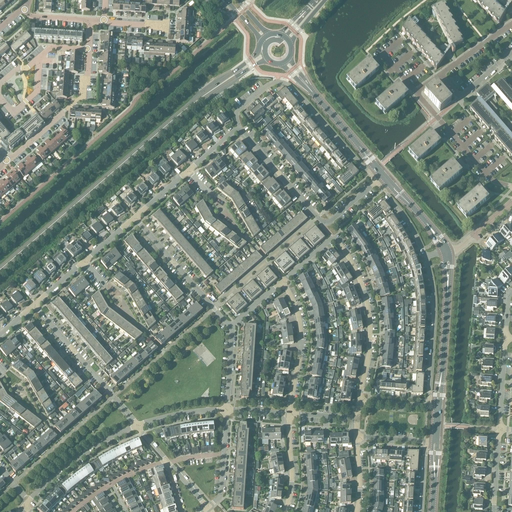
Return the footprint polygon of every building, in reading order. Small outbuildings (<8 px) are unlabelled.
[(474,0),(475,1),(476,0),(479,1),(478,3),(481,6),(481,5),(484,7),(483,8),(486,11),(487,10),(489,12),(488,14),(491,17),(492,16),(495,17),(494,19),(497,22),(497,21),(500,22),(499,24),(500,25),(507,12),(506,12),(505,13),(502,11),(502,10),(496,6),(497,5),(491,0),(474,0)] [(452,47),(450,48),(453,53),(455,52),(453,47),(462,43),(462,42),(461,40),(462,39),(459,36),(457,33),(459,33),(456,29),(455,29),(454,27),(455,26),(452,23),(451,20),(452,20),(449,16),(449,17),(447,14),(449,13),(446,10),(444,7),(446,7),(443,3),(431,9),(432,10),(433,9),(434,11),(435,11),(437,15),(436,15),(437,18),(438,17),(440,21),(439,21),(440,24),(441,24),(443,28),(442,28),(443,30),(444,30),(446,34),(445,34),(446,37),(447,37),(449,40),(448,41),(449,43),(450,43),(452,47)] [(178,17),(190,17),(193,18),(193,12),(191,12),(191,9),(182,8),(182,14),(178,14),(178,17)] [(410,18),(402,30),(405,33),(405,32),(408,34),(407,35),(409,39),(410,37),(413,39),(411,41),(414,44),(415,43),(417,45),(416,47),(419,50),(420,49),(422,51),(421,52),(424,55),(425,54),(427,56),(426,58),(429,61),(430,60),(432,62),(431,64),(434,67),(434,66),(437,67),(436,69),(436,70),(444,58),(443,59),(439,56),(440,55),(435,50),(430,45),(430,44),(425,39),(425,38),(420,34),(421,33),(415,28),(416,27),(410,22),(411,21),(409,20),(410,18)] [(34,38),(40,39),(83,41),(83,34),(64,33),(35,31),(35,28),(34,27),(34,26),(33,26),(33,27),(32,27),(32,28),(32,33),(34,33),(34,38)] [(26,32),(22,36),(27,42),(32,38),(32,37),(31,33),(28,35),(26,32)] [(22,36),(18,39),(23,45),(27,42),(22,36)] [(18,39),(14,43),(19,49),(23,45),(18,39)] [(4,43),(0,46),(0,47),(5,53),(9,49),(4,43)] [(19,49),(14,43),(9,46),(15,53),(19,49)] [(357,72),(347,81),(349,83),(351,81),(354,85),(352,87),(356,90),(379,70),(370,60),(361,69),(362,71),(358,74),(357,72)] [(511,91),(502,80),(495,87),(494,87),(511,107),(511,91)] [(398,83),(375,104),(378,107),(380,106),(383,109),(381,111),(383,113),(393,105),(391,103),(395,100),(397,102),(407,93),(398,83)] [(427,90),(426,91),(427,91),(425,93),(424,92),(424,93),(428,98),(430,97),(433,101),(431,102),(440,112),(451,102),(435,83),(434,84),(433,86),(432,86),(431,86),(432,87),(430,88),(429,89),(427,90)] [(488,85),(477,95),(484,103),(496,94),(488,85)] [(284,99),(294,110),(299,106),(297,104),(298,103),(291,95),(292,95),(290,93),(289,93),(285,88),(279,93),(284,99)] [(72,94),(59,93),(59,98),(57,98),(57,101),(63,102),(64,99),(67,99),(67,96),(71,96),(72,94)] [(279,103),(284,99),(279,93),(276,95),(277,96),(275,98),(278,101),(278,102),(279,103)] [(271,107),(278,102),(278,101),(275,98),(273,100),(270,96),(266,100),(271,107)] [(265,113),(271,107),(266,100),(261,104),(264,108),(262,110),(265,113)] [(55,101),(51,105),(57,112),(59,111),(59,110),(61,108),(55,101)] [(495,137),(511,156),(511,139),(478,101),(470,108),(489,130),(491,128),(497,135),(495,137)] [(261,117),(265,113),(262,110),(264,108),(261,104),(261,103),(258,105),(259,106),(255,110),(261,117)] [(51,105),(47,108),(53,115),(55,113),(56,114),(57,112),(51,105)] [(291,112),(297,119),(304,113),(300,109),(301,109),(299,106),(294,110),(291,112)] [(68,115),(68,120),(70,120),(70,119),(76,119),(76,107),(74,107),(74,111),(71,111),(70,115),(68,115)] [(47,108),(43,112),(50,119),(51,118),(51,117),(53,115),(47,108)] [(263,119),(261,117),(255,110),(250,114),(252,116),(250,117),(256,125),(263,119)] [(50,119),(43,112),(39,115),(45,122),(47,120),(48,121),(50,119)] [(297,119),(301,124),(304,121),(306,123),(309,120),(310,120),(310,119),(308,117),(307,118),(304,113),(297,119)] [(224,114),(215,121),(219,126),(221,124),(222,125),(224,123),(226,124),(231,122),(224,114)] [(11,137),(0,124),(0,142),(3,146),(6,149),(7,150),(8,149),(9,149),(10,150),(24,138),(27,142),(45,125),(44,124),(38,117),(6,144),(4,142),(11,137)] [(301,124),(299,125),(305,132),(307,130),(313,124),(310,120),(309,120),(307,122),(306,123),(304,121),(301,124)] [(205,125),(201,127),(204,130),(209,135),(211,133),(212,134),(214,132),(215,134),(220,131),(214,124),(213,123),(211,124),(209,127),(207,124),(205,125)] [(307,130),(312,137),(315,134),(313,132),(317,129),(317,128),(313,124),(307,130)] [(263,133),(266,137),(273,132),(270,127),(263,133)] [(63,133),(61,135),(66,141),(70,137),(65,131),(62,128),(60,130),(63,133)] [(312,137),(316,141),(323,135),(319,131),(320,130),(318,128),(317,128),(317,129),(313,132),(315,134),(312,137)] [(192,138),(194,139),(198,144),(200,143),(201,143),(203,141),(205,143),(210,140),(201,130),(192,138)] [(266,137),(270,142),(277,136),(273,132),(266,137)] [(56,133),(55,135),(63,144),(66,141),(61,135),(59,136),(56,133)] [(416,157),(414,159),(417,163),(440,143),(432,133),(422,141),(424,143),(420,146),(418,144),(409,153),(411,155),(413,154),(416,157)] [(55,139),(53,141),(59,148),(63,144),(55,135),(53,136),(55,139)] [(316,141),(320,145),(323,143),(325,145),(328,142),(329,142),(329,141),(327,139),(326,139),(323,135),(316,141)] [(270,142),(274,146),(281,140),(277,136),(270,142)] [(277,150),(284,144),(286,142),(282,138),(281,140),(274,146),(277,150)] [(49,140),(47,142),(55,151),(59,148),(53,141),(51,143),(49,140)] [(194,152),(199,149),(192,141),(183,149),(188,154),(190,152),(191,153),(193,150),(194,152)] [(48,146),(45,148),(51,154),(55,151),(47,142),(45,143),(48,146)] [(230,148),(235,153),(243,146),(239,142),(235,146),(234,145),(230,148)] [(320,145),(326,152),(332,146),(329,142),(328,142),(325,145),(323,143),(320,145)] [(277,150),(281,154),(288,148),(284,144),(277,150)] [(235,153),(240,160),(248,153),(246,151),(246,150),(243,146),(235,153)] [(285,158),(286,158),(292,153),(291,152),(294,150),(290,146),(288,148),(281,154),(284,158),(285,158)] [(332,146),(326,152),(331,159),(334,156),(332,154),(336,150),(337,150),(334,147),(333,147),(332,146)] [(41,147),(39,148),(47,158),(51,154),(45,148),(44,150),(41,147)] [(39,148),(37,150),(40,153),(38,155),(39,156),(37,158),(41,162),(42,160),(43,161),(47,158),(39,148)] [(181,149),(175,155),(182,163),(188,157),(181,149)] [(331,159),(335,163),(342,157),(338,153),(339,152),(337,150),(336,150),(332,154),(334,156),(331,159)] [(286,160),(289,164),(299,156),(295,152),(293,154),(292,153),(286,158),(286,159),(286,160)] [(240,160),(246,166),(254,159),(250,155),(248,153),(240,160)] [(182,163),(175,155),(168,161),(175,169),(182,163)] [(293,168),(300,162),(302,160),(299,156),(289,164),(293,168)] [(29,157),(28,159),(36,168),(40,164),(41,163),(41,162),(37,158),(37,157),(35,159),(34,158),(32,160),(29,157)] [(341,170),(344,167),(348,163),(346,160),(345,161),(342,157),(335,163),(341,170)] [(28,163),(26,165),(32,171),(36,168),(28,159),(26,160),(28,163)] [(219,159),(215,163),(221,171),(222,172),(226,168),(226,167),(219,159)] [(246,166),(251,172),(259,166),(257,163),(254,159),(246,166)] [(168,172),(170,170),(170,169),(172,167),(167,163),(165,160),(156,167),(159,170),(166,178),(169,174),(168,172)] [(451,178),(453,179),(462,171),(454,161),(430,181),(434,185),(436,183),(439,187),(437,189),(439,191),(449,183),(447,181),(451,178)] [(293,168),(297,172),(304,166),(300,162),(293,168)] [(215,163),(210,167),(216,175),(221,171),(215,163)] [(344,167),(348,172),(353,167),(351,164),(350,165),(348,163),(344,167)] [(22,164),(20,165),(28,175),(32,171),(26,165),(24,166),(22,164)] [(28,175),(20,165),(18,167),(20,170),(18,172),(21,174),(24,178),(28,175)] [(251,172),(257,179),(265,171),(261,167),(261,168),(259,166),(251,172)] [(301,176),(301,177),(308,171),(304,166),(297,172),(300,177),(301,176)] [(216,175),(210,167),(205,171),(212,179),(216,175)] [(348,172),(346,173),(351,179),(352,179),(354,177),(353,177),(358,173),(353,167),(348,172)] [(302,178),(305,182),(315,175),(311,170),(309,172),(308,171),(301,177),(302,178)] [(257,179),(262,185),(270,178),(268,176),(269,176),(265,171),(257,179)] [(159,180),(158,179),(160,177),(159,176),(157,173),(156,172),(147,180),(155,188),(158,183),(157,182),(159,180)] [(346,173),(341,177),(346,183),(351,179),(346,173)] [(10,174),(8,175),(16,185),(20,181),(15,175),(13,177),(10,174)] [(9,180),(7,182),(13,188),(16,185),(8,175),(6,177),(9,180)] [(305,182),(309,186),(318,179),(315,175),(305,182)] [(346,183),(341,177),(338,180),(336,182),(340,186),(342,185),(343,186),(346,183)] [(262,185),(268,191),(276,184),(272,180),(270,178),(262,185)] [(313,191),(320,185),(322,183),(318,179),(309,186),(313,191)] [(0,182),(9,191),(10,192),(14,189),(13,188),(7,182),(5,183),(2,180),(0,182)] [(0,185),(1,187),(0,187),(0,189),(5,195),(9,191),(0,182),(0,185)] [(149,187),(145,182),(136,190),(143,198),(146,193),(145,192),(148,190),(147,189),(149,187)] [(217,189),(222,193),(229,187),(224,183),(217,189)] [(268,191),(273,198),(281,191),(279,189),(280,188),(276,184),(268,191)] [(313,191),(316,195),(323,189),(320,185),(313,191)] [(187,187),(182,191),(189,199),(193,194),(187,187)] [(222,193),(227,197),(234,190),(229,187),(222,193)] [(323,189),(316,195),(320,199),(329,191),(325,187),(323,189)] [(464,215),(467,219),(490,199),(482,189),(472,197),(474,199),(470,202),(468,200),(458,209),(461,211),(462,210),(466,213),(464,215)] [(227,197),(232,200),(239,194),(234,190),(227,197)] [(182,191),(178,195),(184,203),(189,199),(182,191)] [(273,198),(279,204),(287,197),(283,193),(281,191),(273,198)] [(329,191),(320,199),(323,203),(326,201),(328,204),(334,198),(332,196),(332,195),(329,191)] [(138,197),(133,192),(125,200),(132,208),(135,203),(134,202),(136,200),(136,199),(138,197)] [(232,200),(235,206),(242,199),(239,194),(232,200)] [(184,203),(178,195),(173,199),(179,207),(184,203)] [(287,197),(279,204),(284,210),(292,204),(290,201),(291,201),(287,197)] [(235,206),(238,211),(245,205),(242,199),(235,206)] [(196,207),(199,213),(206,207),(203,201),(196,207)] [(381,213),(382,212),(388,207),(383,201),(378,206),(378,205),(376,207),(381,213)] [(112,211),(109,213),(114,218),(116,216),(117,217),(119,215),(120,216),(125,214),(118,205),(116,207),(115,205),(110,209),(112,211)] [(245,205),(238,211),(241,216),(248,210),(250,208),(249,206),(247,208),(245,205)] [(199,213),(202,218),(209,212),(206,207),(199,213)] [(376,217),(381,213),(376,207),(371,212),(376,217)] [(382,212),(386,216),(391,212),(390,210),(391,209),(388,207),(382,212)] [(152,217),(157,221),(163,215),(159,210),(155,213),(156,214),(152,217)] [(241,216),(244,222),(251,215),(248,210),(241,216)] [(104,218),(99,222),(104,227),(106,225),(106,226),(109,224),(110,225),(115,222),(108,214),(106,212),(102,216),(104,218)] [(202,218),(205,224),(212,217),(209,212),(202,218)] [(371,222),(376,217),(371,212),(368,214),(369,215),(367,217),(371,222)] [(386,222),(389,226),(396,221),(393,217),(394,216),(391,212),(386,216),(384,219),(386,222)] [(301,213),(297,216),(303,223),(307,219),(301,213)] [(157,221),(160,225),(167,219),(163,215),(157,221)] [(244,222),(247,227),(254,221),(251,215),(244,222)] [(297,216),(293,220),(298,227),(303,223),(297,216)] [(205,224),(210,227),(217,221),(212,217),(205,224)] [(160,225),(164,229),(170,223),(167,219),(160,225)] [(293,220),(289,224),(294,230),(298,227),(293,220)] [(210,227),(215,231),(222,225),(217,221),(210,227)] [(247,227),(250,232),(257,226),(254,221),(247,227)] [(392,231),(394,233),(397,231),(396,228),(399,226),(399,225),(396,221),(389,226),(392,231)] [(100,234),(105,231),(98,223),(89,231),(93,236),(96,234),(96,235),(99,233),(100,234)] [(164,229),(167,233),(174,227),(170,223),(164,229)] [(289,224),(284,227),(290,234),(294,230),(289,224)] [(215,231),(220,235),(226,229),(222,225),(215,231)] [(348,230),(351,235),(358,229),(355,225),(348,230)] [(394,233),(397,238),(404,234),(402,229),(403,229),(400,225),(399,225),(399,226),(396,228),(397,231),(394,233)] [(257,226),(250,232),(253,238),(260,232),(257,226)] [(510,235),(508,227),(505,228),(503,226),(503,227),(502,228),(501,228),(501,229),(501,230),(501,231),(499,233),(505,239),(510,235)] [(167,233),(171,237),(177,231),(174,227),(167,233)] [(304,236),(300,240),(289,249),(289,250),(285,253),(274,262),(284,274),(295,264),(299,261),(310,251),(314,247),(314,248),(325,238),(315,227),(304,236)] [(284,227),(280,231),(286,237),(290,234),(284,227)] [(354,239),(362,234),(364,232),(361,228),(358,229),(351,235),(354,239)] [(220,235),(224,239),(231,232),(226,229),(220,235)] [(171,237),(174,241),(181,235),(177,231),(171,237)] [(280,231),(276,234),(282,241),(286,237),(280,231)] [(89,241),(90,243),(95,240),(88,232),(79,240),(83,245),(85,243),(86,244),(89,241)] [(224,239),(229,242),(236,236),(231,232),(224,239)] [(493,238),(492,239),(498,246),(504,240),(498,233),(496,235),(495,235),(494,235),(493,235),(492,236),(491,237),(493,238)] [(276,234),(272,238),(278,245),(282,241),(276,234)] [(354,239),(357,244),(365,238),(362,234),(354,239)] [(397,238),(400,243),(403,241),(405,244),(409,242),(409,243),(410,242),(408,238),(407,239),(404,234),(397,238)] [(123,241),(128,247),(135,241),(132,235),(127,239),(123,241)] [(174,241),(178,245),(185,239),(181,235),(174,241)] [(229,242),(234,246),(241,240),(236,236),(229,242)] [(361,248),(361,249),(369,244),(368,243),(367,242),(369,240),(369,239),(367,237),(365,238),(357,244),(361,248)] [(272,238),(268,241),(274,248),(278,245),(272,238)] [(498,246),(492,239),(491,240),(489,238),(489,239),(488,240),(487,240),(487,241),(487,242),(487,243),(485,245),(491,251),(498,246)] [(178,245),(181,249),(188,244),(185,239),(178,245)] [(77,240),(71,246),(78,254),(84,248),(77,240)] [(241,240),(234,246),(239,250),(246,244),(241,240)] [(131,249),(128,251),(130,253),(132,251),(139,245),(135,241),(128,247),(131,249)] [(268,241),(264,245),(270,252),(274,248),(268,241)] [(400,243),(398,244),(401,252),(403,251),(411,248),(409,243),(409,242),(405,244),(403,241),(400,243)] [(181,249),(185,253),(192,248),(188,244),(181,249)] [(369,244),(361,249),(361,250),(364,255),(372,251),(375,249),(372,244),(370,245),(369,244)] [(132,251),(136,256),(143,250),(139,245),(132,251)] [(270,252),(264,245),(260,249),(266,255),(270,252)] [(78,254),(71,246),(64,252),(71,260),(78,254)] [(185,253),(189,258),(195,252),(192,248),(185,253)] [(406,256),(407,259),(410,258),(409,255),(414,253),(414,252),(411,248),(403,251),(406,256)] [(480,262),(481,263),(482,263),(483,263),(484,263),(485,262),(485,261),(490,261),(490,252),(486,248),(484,249),(485,251),(485,252),(483,252),(483,258),(482,258),(481,258),(481,259),(480,259),(480,260),(480,261),(480,262)] [(326,262),(328,261),(336,254),(332,249),(322,258),(326,262)] [(115,250),(110,254),(117,261),(121,257),(115,250)] [(136,256),(140,260),(147,254),(143,250),(136,256)] [(364,255),(366,260),(375,255),(372,251),(364,255)] [(189,258),(192,262),(199,256),(195,252),(189,258)] [(256,252),(252,256),(258,262),(262,259),(256,252)] [(407,259),(404,260),(405,263),(406,266),(409,265),(417,262),(415,257),(416,256),(415,252),(414,252),(414,253),(409,255),(410,258),(407,259)] [(68,258),(63,253),(61,255),(59,253),(53,259),(54,261),(62,269),(65,264),(64,263),(66,261),(65,260),(68,258)] [(110,254),(106,258),(112,265),(117,261),(110,254)] [(140,260),(144,265),(151,259),(147,254),(140,260)] [(336,254),(328,261),(332,265),(340,258),(336,254)] [(366,260),(369,265),(377,260),(375,255),(366,260)] [(192,262),(196,266),(202,260),(199,256),(192,262)] [(252,256),(248,259),(253,266),(258,262),(252,256)] [(112,265),(106,258),(101,262),(107,270),(112,265)] [(144,265),(148,269),(155,263),(151,259),(144,265)] [(248,259),(244,263),(249,269),(253,266),(248,259)] [(56,270),(55,269),(56,269),(57,267),(53,262),(51,260),(47,264),(47,265),(48,266),(46,269),(44,270),(51,278),(55,273),(54,272),(56,270)] [(196,266),(199,270),(206,264),(202,260),(196,266)] [(369,265),(371,269),(380,265),(377,260),(369,265)] [(409,265),(410,270),(414,269),(415,272),(420,271),(421,271),(420,267),(419,267),(417,262),(409,265)] [(148,269),(152,274),(159,268),(155,263),(148,269)] [(244,263),(239,266),(245,273),(249,269),(244,263)] [(199,270),(203,274),(209,268),(206,264),(199,270)] [(374,274),(374,275),(382,272),(382,270),(385,269),(382,264),(380,265),(371,269),(374,274)] [(334,270),(337,275),(346,270),(342,265),(334,270)] [(239,266),(235,270),(241,277),(245,273),(239,266)] [(152,274),(156,278),(163,272),(159,268),(152,274)] [(209,268),(203,274),(206,278),(213,272),(209,268)] [(257,278),(253,281),(242,291),(238,294),(227,304),(236,315),(248,305),(247,305),(251,302),(263,292),(262,292),(266,289),(277,279),(268,268),(257,278)] [(410,270),(412,279),(421,277),(420,271),(415,272),(414,269),(410,270)] [(235,270),(231,273),(237,280),(241,277),(235,270)] [(337,275),(340,280),(349,275),(346,270),(337,275)] [(46,279),(45,278),(47,276),(43,271),(34,279),(41,287),(45,282),(43,281),(46,279)] [(156,278),(160,283),(167,277),(163,272),(156,278)] [(374,276),(376,281),(385,279),(383,273),(382,272),(374,275),(374,276)] [(510,279),(505,272),(498,278),(504,285),(506,283),(507,283),(507,284),(508,284),(509,283),(511,282),(509,280),(510,279)] [(118,284),(125,278),(128,275),(126,273),(123,276),(120,274),(113,280),(118,284)] [(231,273),(227,277),(233,284),(237,280),(231,273)] [(299,278),(301,283),(311,278),(309,273),(299,278)] [(341,284),(343,289),(348,286),(347,283),(352,280),(349,275),(340,280),(342,283),(341,284)] [(160,283),(164,287),(171,281),(167,277),(160,283)] [(227,277),(223,280),(229,287),(233,284),(227,277)] [(414,284),(414,287),(418,287),(418,283),(422,282),(421,277),(412,279),(414,284)] [(83,278),(78,282),(84,289),(89,285),(83,278)] [(118,284),(123,288),(130,281),(125,278),(118,284)] [(303,288),(312,284),(313,283),(311,278),(301,283),(303,288)] [(377,287),(386,284),(389,283),(387,278),(385,279),(376,281),(377,287)] [(487,285),(498,290),(503,286),(497,279),(495,281),(494,280),(493,280),(492,280),(492,281),(490,280),(487,285)] [(35,287),(37,285),(33,280),(24,287),(31,296),(34,291),(33,290),(36,288),(35,287)] [(223,280),(219,284),(225,291),(229,287),(223,280)] [(127,291),(134,285),(137,283),(135,281),(132,284),(130,281),(123,288),(127,291)] [(164,287),(168,292),(175,286),(171,281),(164,287)] [(78,282),(73,286),(80,293),(84,289),(78,282)] [(418,287),(414,287),(415,293),(424,292),(425,292),(425,288),(423,288),(423,287),(424,286),(424,282),(422,282),(418,283),(418,287)] [(225,291),(219,284),(215,288),(221,294),(225,291)] [(303,288),(306,293),(314,289),(312,284),(303,288)] [(127,291),(130,297),(137,291),(134,285),(127,291)] [(498,290),(487,285),(485,290),(487,291),(487,292),(487,293),(488,294),(489,294),(488,297),(497,297),(498,290)] [(80,293),(73,286),(69,290),(75,297),(80,293)] [(168,292),(172,297),(179,291),(175,286),(168,292)] [(343,291),(346,297),(355,293),(353,287),(349,289),(348,286),(343,289),(343,291)] [(314,289),(306,293),(308,298),(316,294),(318,293),(318,291),(316,288),(314,289)] [(130,297),(133,302),(140,296),(137,291),(130,297)] [(179,291),(172,297),(178,304),(184,298),(182,296),(183,295),(179,291)] [(92,298),(95,304),(102,298),(99,292),(92,298)] [(424,292),(415,293),(416,299),(420,298),(420,302),(425,302),(426,302),(426,297),(425,297),(424,296),(426,296),(425,292),(424,292)] [(20,304),(25,301),(18,293),(9,301),(13,306),(15,304),(16,305),(18,302),(20,304)] [(346,297),(348,302),(357,298),(355,293),(346,297)] [(308,298),(310,303),(319,299),(316,294),(308,298)] [(133,302),(136,307),(144,301),(140,296),(133,302)] [(52,305),(56,309),(63,303),(58,298),(55,301),(55,302),(52,305)] [(95,304),(98,309),(105,303),(102,298),(95,304)] [(313,308),(322,306),(321,304),(323,304),(325,303),(324,301),(322,301),(321,298),(319,299),(310,303),(313,308)] [(357,298),(348,302),(350,308),(360,304),(357,298)] [(416,299),(416,308),(425,307),(425,302),(420,302),(420,298),(416,299)] [(481,298),(480,302),(484,302),(487,302),(487,305),(486,305),(485,305),(484,306),(484,307),(483,308),(484,309),(485,310),(486,310),(486,311),(493,311),(494,308),(497,309),(497,303),(498,303),(498,299),(488,299),(481,298)] [(273,304),(276,309),(285,305),(282,299),(273,304)] [(136,307),(140,313),(147,306),(144,301),(136,307)] [(5,312),(6,313),(8,311),(9,313),(15,310),(7,302),(0,308),(0,311),(3,314),(5,312)] [(56,309),(60,313),(66,307),(63,303),(56,309)] [(98,309),(101,314),(108,308),(105,303),(98,309)] [(196,303),(192,307),(198,314),(203,310),(196,303)] [(276,309),(278,315),(288,310),(285,305),(276,309)] [(147,306),(140,313),(143,318),(150,312),(147,306)] [(313,309),(314,315),(323,314),(322,308),(322,306),(313,308),(313,309)] [(60,313),(63,317),(70,311),(66,307),(60,313)] [(192,307),(187,311),(193,318),(198,314),(192,307)] [(416,313),(416,316),(420,317),(420,313),(425,313),(425,307),(416,308),(416,313)] [(101,314),(106,318),(113,312),(108,308),(101,314)] [(288,310),(278,315),(281,320),(290,316),(288,310)] [(63,317),(67,321),(74,315),(70,311),(63,317)] [(187,311),(182,315),(189,322),(193,318),(187,311)] [(106,318),(110,322),(117,316),(113,312),(106,318)] [(143,318),(146,323),(153,317),(150,312),(143,318)] [(416,316),(416,322),(425,323),(425,317),(426,317),(426,313),(425,313),(420,313),(420,317),(416,316)] [(481,313),(481,317),(485,317),(485,320),(483,320),(482,325),(496,326),(496,323),(496,320),(496,318),(497,318),(497,314),(481,313)] [(67,321),(70,325),(77,319),(74,315),(67,321)] [(182,315),(178,319),(184,326),(189,322),(182,315)] [(110,322),(115,326),(122,320),(117,316),(110,322)] [(153,317),(146,323),(149,329),(156,323),(153,317)] [(70,325),(74,329),(81,323),(77,319),(70,325)] [(178,319),(173,323),(180,330),(184,326),(178,319)] [(115,326),(120,329),(127,323),(122,320),(115,326)] [(416,322),(416,328),(419,328),(419,331),(424,331),(424,332),(425,332),(426,328),(424,328),(425,323),(416,322)] [(23,329),(28,334),(35,328),(31,323),(27,327),(26,326),(23,329)] [(74,329),(77,333),(84,327),(81,323),(74,329)] [(120,329),(125,333),(132,327),(127,323),(120,329)] [(173,323),(169,327),(175,334),(180,330),(173,323)] [(362,323),(352,325),(353,331),(363,329),(362,323)] [(241,398),(248,399),(249,395),(250,392),(251,392),(256,326),(245,325),(244,330),(244,338),(243,344),(243,343),(243,352),(242,357),(242,365),(241,370),(242,378),(240,383),(241,398)] [(77,333),(81,337),(88,331),(84,327),(77,333)] [(125,333),(130,337),(137,331),(132,327),(125,333)] [(169,327),(164,331),(171,338),(175,334),(169,327)] [(28,334),(32,339),(39,333),(35,328),(28,334)] [(416,328),(415,337),(424,337),(424,332),(424,331),(419,331),(419,328),(416,328)] [(486,339),(495,340),(495,337),(496,336),(497,336),(497,335),(497,334),(496,333),(495,332),(495,329),(487,329),(486,339)] [(81,337),(85,341),(91,336),(88,331),(81,337)] [(137,331),(130,337),(135,341),(142,335),(137,331)] [(164,331),(160,335),(166,342),(171,338),(164,331)] [(32,339),(36,343),(43,337),(39,333),(32,339)] [(155,334),(152,336),(155,339),(161,346),(166,342),(160,335),(158,337),(155,334)] [(318,342),(317,343),(327,343),(327,341),(329,342),(329,335),(326,335),(317,337),(318,342)] [(85,341),(88,346),(95,340),(91,336),(85,341)] [(36,343),(40,348),(47,342),(43,337),(36,343)] [(415,337),(414,345),(418,346),(419,343),(423,343),(424,337),(415,337)] [(14,338),(10,342),(16,349),(21,345),(14,338)] [(88,346),(92,350),(98,344),(95,340),(88,346)] [(10,342),(5,346),(11,353),(16,349),(10,342)] [(40,348),(43,352),(50,346),(47,342),(40,348)] [(151,342),(147,346),(153,354),(158,349),(151,342)] [(317,349),(325,351),(328,351),(329,346),(326,345),(327,343),(317,343),(316,349),(317,349)] [(414,345),(414,351),(423,352),(423,346),(424,346),(425,343),(423,343),(419,343),(418,346),(414,345)] [(92,350),(95,354),(102,348),(98,344),(92,350)] [(494,347),(494,344),(486,344),(485,354),(493,355),(494,352),(495,351),(496,350),(496,349),(495,348),(494,347)] [(11,353),(5,346),(0,350),(7,357),(11,353)] [(43,352),(47,357),(54,351),(50,346),(43,352)] [(147,346),(142,350),(148,358),(153,354),(147,346)] [(95,354),(99,358),(105,352),(102,348),(95,354)] [(361,348),(351,348),(349,348),(349,354),(348,354),(348,356),(355,357),(354,354),(361,354),(361,348)] [(142,350),(137,354),(144,361),(148,358),(142,350)] [(47,357),(51,362),(58,356),(54,351),(47,357)] [(414,351),(414,357),(417,357),(417,360),(422,360),(422,361),(423,361),(424,357),(422,357),(423,352),(414,351)] [(99,358),(102,362),(109,356),(105,352),(99,358)] [(137,354),(133,358),(139,365),(144,361),(137,354)] [(58,356),(51,362),(55,366),(62,360),(61,358),(62,357),(60,355),(58,356)] [(109,356),(102,362),(106,366),(113,360),(109,356)] [(355,357),(348,356),(348,359),(347,365),(357,366),(358,361),(354,360),(355,357)] [(414,357),(413,365),(422,366),(422,361),(422,360),(417,360),(417,357),(414,357)] [(133,358),(128,362),(135,369),(139,365),(133,358)] [(479,368),(480,369),(481,370),(482,370),(489,371),(489,368),(493,368),(493,363),(494,363),(494,359),(483,358),(483,359),(482,360),(483,362),(483,365),(482,365),(481,365),(480,366),(479,367),(479,368)] [(55,366),(59,371),(66,365),(62,360),(55,366)] [(12,368),(17,371),(24,365),(19,361),(12,368)] [(128,362),(124,366),(130,373),(135,369),(128,362)] [(59,371),(63,375),(70,369),(69,367),(70,366),(68,364),(67,365),(66,365),(59,371)] [(17,371),(22,375),(29,369),(24,365),(17,371)] [(412,374),(416,375),(416,371),(421,371),(422,366),(413,365),(412,374)] [(124,366),(119,370),(126,377),(130,373),(124,366)] [(22,375),(27,379),(34,373),(29,369),(22,375)] [(67,380),(74,374),(75,373),(73,370),(72,370),(72,371),(70,369),(63,375),(67,380)] [(119,370),(115,374),(121,381),(126,377),(119,370)] [(356,372),(347,371),(344,371),(343,379),(347,380),(347,377),(356,378),(356,372)] [(413,374),(412,380),(416,380),(415,387),(423,387),(424,385),(423,385),(424,374),(422,374),(423,371),(421,371),(416,371),(416,375),(413,374)] [(27,379),(30,384),(37,378),(34,373),(27,379)] [(67,380),(71,384),(78,378),(74,374),(67,380)] [(121,381),(115,374),(110,378),(116,385),(121,381)] [(478,382),(478,383),(478,384),(479,385),(480,385),(480,386),(488,387),(491,387),(491,384),(492,378),(493,378),(493,375),(482,374),(481,376),(482,378),(482,381),(481,381),(480,381),(479,382),(478,382)] [(30,384),(33,390),(40,383),(37,378),(30,384)] [(78,378),(71,384),(75,389),(82,383),(78,378)] [(377,380),(377,387),(380,387),(380,389),(386,390),(386,385),(386,381),(386,378),(384,378),(382,378),(382,380),(380,380),(380,381),(377,380)] [(394,391),(395,390),(394,390),(395,385),(392,385),(392,381),(386,381),(386,390),(391,390),(391,391),(394,391)] [(394,390),(395,390),(400,391),(401,382),(392,381),(392,385),(395,385),(394,390)] [(405,392),(409,392),(409,386),(410,382),(401,382),(400,391),(405,391),(405,392)] [(33,390),(36,395),(43,389),(40,383),(33,390)] [(409,386),(409,392),(411,393),(411,394),(422,395),(423,388),(423,387),(415,387),(409,386)] [(36,395),(39,400),(46,394),(43,389),(36,395)] [(283,391),(274,389),(273,395),(271,395),(271,399),(276,399),(276,396),(283,397),(283,391)] [(478,398),(477,398),(477,399),(477,400),(478,401),(479,402),(487,403),(487,400),(490,400),(491,394),(492,394),(492,391),(481,390),(481,391),(480,390),(477,390),(475,391),(477,393),(481,394),(481,397),(480,397),(479,397),(478,398)] [(95,391),(91,395),(97,402),(102,398),(95,391)] [(308,392),(307,398),(313,399),(313,402),(316,402),(319,402),(319,400),(320,400),(320,397),(318,397),(318,393),(316,393),(308,392)] [(39,400),(42,405),(49,399),(46,394),(39,400)] [(351,396),(341,394),(340,400),(339,400),(339,403),(344,404),(344,401),(350,402),(351,396)] [(91,395),(86,399),(93,406),(97,402),(91,395)] [(0,402),(5,406),(12,400),(7,396),(0,402)] [(42,405),(45,411),(52,405),(49,399),(42,405)] [(86,399),(82,403),(88,410),(93,406),(86,399)] [(5,406),(10,410),(17,403),(12,400),(5,406)] [(10,410),(15,413),(22,407),(17,403),(10,410)] [(52,405),(45,411),(48,416),(57,409),(54,403),(52,405)] [(82,403),(77,407),(84,414),(88,410),(82,403)] [(490,407),(477,406),(477,409),(477,410),(478,410),(478,411),(481,411),(481,417),(489,417),(489,414),(490,414),(491,413),(492,412),(491,411),(491,410),(490,410),(490,407)] [(15,413),(19,417),(26,411),(22,407),(15,413)] [(77,407),(73,411),(79,418),(84,414),(77,407)] [(19,417),(24,421),(31,415),(26,411),(19,417)] [(73,411),(68,415),(74,422),(79,418),(73,411)] [(24,421),(29,425),(36,418),(31,415),(24,421)] [(68,415),(64,419),(70,426),(74,422),(68,415)] [(36,418),(29,425),(34,428),(41,422),(36,418)] [(64,419),(59,423),(65,430),(70,426),(64,419)] [(65,430),(59,423),(55,426),(54,426),(61,434),(65,430)] [(232,504),(233,509),(243,510),(249,431),(247,430),(247,424),(240,423),(236,438),(237,438),(237,443),(235,451),(236,451),(236,456),(234,464),(235,464),(235,469),(233,477),(234,477),(234,483),(233,491),(233,496),(232,504)] [(171,439),(169,429),(165,430),(163,431),(165,440),(171,439)] [(50,430),(46,434),(52,441),(57,437),(50,430)] [(46,434),(41,438),(48,445),(52,441),(46,434)] [(342,435),(342,445),(348,445),(348,446),(352,446),(352,441),(348,441),(348,435),(342,435)] [(477,439),(479,439),(479,447),(487,447),(487,444),(488,444),(489,443),(489,442),(489,441),(489,440),(488,440),(488,437),(477,436),(477,439)] [(41,438),(37,442),(43,449),(48,445),(41,438)] [(135,441),(133,441),(137,451),(142,448),(138,439),(134,440),(135,441)] [(8,440),(0,446),(0,447),(3,451),(4,451),(6,453),(13,447),(8,440)] [(130,443),(128,444),(132,453),(137,451),(133,441),(129,442),(130,443)] [(37,442),(32,446),(39,453),(43,449),(37,442)] [(123,446),(127,455),(128,457),(132,455),(131,453),(132,453),(128,444),(127,443),(124,445),(123,446)] [(32,446),(28,450),(34,457),(39,453),(32,446)] [(119,448),(118,449),(122,457),(127,455),(123,446),(122,446),(119,447),(119,448)] [(114,450),(113,451),(117,460),(122,457),(118,449),(117,448),(114,450)] [(28,450),(23,454),(29,461),(34,457),(28,450)] [(474,454),(475,453),(477,454),(477,457),(476,457),(475,458),(474,458),(473,459),(473,460),(473,461),(474,461),(474,462),(475,462),(475,463),(483,463),(483,461),(486,461),(487,455),(488,455),(488,452),(477,451),(476,452),(475,451),(470,450),(470,454),(474,454)] [(109,453),(108,454),(113,462),(117,460),(113,451),(112,451),(109,452),(109,453)] [(372,460),(381,460),(381,452),(375,451),(375,453),(372,453),(372,460)] [(381,460),(387,461),(387,457),(390,457),(390,452),(390,451),(387,451),(387,452),(381,452),(381,460)] [(404,458),(410,459),(419,459),(419,458),(418,458),(419,452),(407,451),(407,452),(405,452),(404,458)] [(387,461),(395,461),(396,453),(390,452),(390,457),(387,457),(387,461)] [(404,462),(404,458),(405,452),(401,452),(401,453),(396,453),(395,461),(404,462)] [(105,456),(103,457),(108,465),(113,462),(108,454),(107,453),(104,455),(105,456)] [(23,454),(19,458),(25,465),(29,461),(23,454)] [(100,458),(98,459),(103,468),(108,465),(103,457),(102,456),(99,458),(100,458)] [(19,458),(14,462),(20,469),(25,465),(19,458)] [(95,461),(93,462),(99,471),(103,468),(98,459),(95,461)] [(337,469),(340,468),(350,466),(349,460),(342,461),(342,459),(335,460),(337,469)] [(410,459),(410,471),(410,474),(414,474),(414,475),(416,475),(416,472),(417,472),(418,461),(419,459),(410,459)] [(20,469),(14,462),(10,466),(9,465),(9,466),(16,473),(20,469)] [(90,464),(89,466),(94,474),(99,471),(93,462),(90,464)] [(86,468),(84,469),(90,477),(94,474),(89,466),(88,465),(85,467),(86,468)] [(150,470),(152,476),(164,473),(163,470),(164,469),(163,466),(150,470)] [(473,478),(474,478),(474,479),(482,479),(482,477),(485,477),(485,471),(486,471),(487,468),(476,467),(474,469),(476,470),(476,473),(474,473),(473,474),(472,475),(472,476),(472,477),(472,478),(473,478)] [(81,471),(79,472),(85,480),(90,477),(84,469),(84,468),(81,470),(81,471)] [(406,470),(405,479),(414,480),(414,475),(414,474),(410,474),(410,471),(406,470)] [(77,474),(75,475),(81,483),(85,480),(79,472),(79,471),(76,474),(77,474)] [(152,476),(154,483),(166,479),(165,476),(166,476),(165,472),(164,473),(152,476)] [(72,478),(70,479),(77,486),(81,483),(75,475),(72,477),(72,478)] [(68,481),(66,482),(73,490),(77,486),(70,479),(70,478),(67,481),(68,481)] [(120,487),(121,490),(132,485),(128,478),(117,485),(119,488),(120,487)] [(154,483),(156,489),(168,486),(167,483),(168,483),(167,479),(166,479),(154,483)] [(405,479),(405,488),(409,488),(409,485),(414,486),(414,485),(414,480),(405,479)] [(466,481),(466,485),(472,486),(473,485),(475,486),(474,489),(473,489),(472,490),(471,490),(471,491),(471,492),(471,493),(471,494),(472,494),(473,494),(473,495),(481,495),(481,493),(484,493),(484,487),(485,487),(486,484),(475,483),(475,482),(466,481)] [(63,485),(62,486),(68,494),(73,490),(66,482),(63,484),(63,485)] [(121,490),(120,491),(122,494),(123,494),(124,496),(135,491),(136,490),(134,487),(133,488),(132,485),(121,490)] [(156,489),(159,496),(170,492),(169,490),(170,489),(169,485),(168,486),(156,489)] [(402,489),(404,490),(404,494),(413,494),(413,489),(415,489),(415,485),(414,485),(414,486),(409,485),(409,488),(405,488),(402,488),(402,489)] [(59,488),(58,490),(64,497),(68,494),(62,486),(61,486),(59,488)] [(55,492),(54,494),(60,501),(64,497),(58,490),(57,489),(55,492)] [(308,490),(307,496),(316,498),(317,491),(308,490)] [(126,500),(127,502),(138,497),(135,491),(124,496),(123,497),(125,500),(126,500)] [(159,496),(161,502),(172,499),(171,496),(172,496),(171,492),(170,492),(159,496)] [(50,497),(49,497),(57,504),(60,501),(54,494),(53,493),(51,496),(50,497)] [(92,500),(96,506),(105,499),(104,497),(105,496),(103,493),(92,500)] [(404,494),(404,500),(408,500),(408,503),(412,503),(414,503),(414,500),(413,500),(413,494),(404,494)] [(46,501),(45,501),(53,508),(57,504),(49,497),(47,500),(46,501)] [(129,506),(131,508),(141,503),(138,497),(127,502),(126,503),(128,506),(129,506)] [(96,506),(100,511),(109,505),(108,502),(109,502),(106,498),(105,499),(96,506)] [(161,502),(163,509),(174,506),(173,503),(174,502),(173,499),(172,499),(161,502)] [(485,504),(484,503),(483,503),(483,500),(475,499),(474,509),(483,510),(483,507),(484,507),(485,506),(485,505),(485,504)] [(402,500),(402,508),(403,508),(412,509),(412,503),(408,503),(408,500),(404,500),(402,500)] [(43,504),(42,506),(48,511),(49,511),(53,508),(45,501),(43,504)] [(132,511),(138,511),(144,509),(141,503),(131,508),(129,509),(130,511),(132,511)] [(268,503),(265,509),(273,511),(275,511),(277,507),(268,503)]
